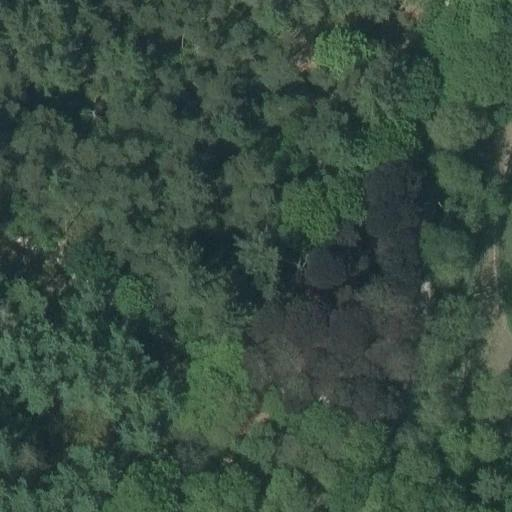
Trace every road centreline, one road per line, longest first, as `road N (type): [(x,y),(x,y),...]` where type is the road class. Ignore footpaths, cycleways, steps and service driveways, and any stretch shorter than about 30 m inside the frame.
road 1 (unknown): [(511,12),(486,387),(461,437),(462,511)]
road 2 (unknown): [(462,1),(200,31),(127,56),(51,173)]
road 3 (track): [(426,356),(462,0)]
road 4 (track): [(410,511),(424,373)]
